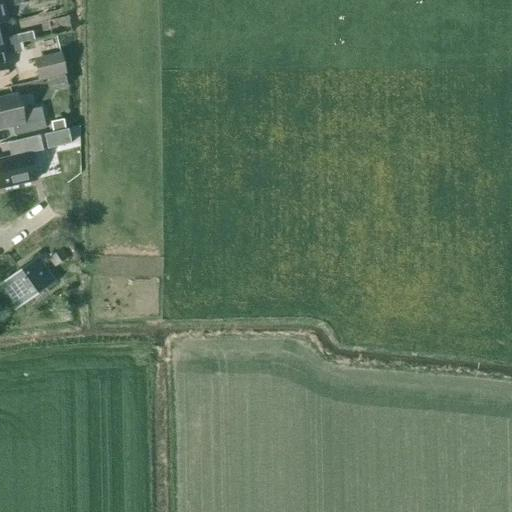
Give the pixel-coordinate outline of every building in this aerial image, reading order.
[(0,0),(0,25),(6,24),(2,9),(18,5),(16,0),(0,0)] [(17,44),(33,41),(31,33),(15,36),(17,44)] [(0,48),(17,44),(15,36),(0,39),(0,48)] [(17,44),(0,48),(0,72),(7,71),(3,56),(19,52),(17,44)] [(31,60),(36,82),(64,75),(60,54),(31,60)] [(0,128),(11,126),(14,137),(44,130),(39,109),(20,113),(16,97),(0,100),(0,128)] [(52,132),(64,130),(62,121),(50,123),(52,132)] [(67,129),(43,135),(47,150),(71,144),(67,129)] [(0,160),(0,189),(34,181),(28,155),(41,151),(38,137),(13,143),(16,157),(0,160)] [(54,268),(66,260),(59,251),(48,259),(54,268)] [(0,283),(0,292),(14,312),(57,281),(39,256),(0,283)]
